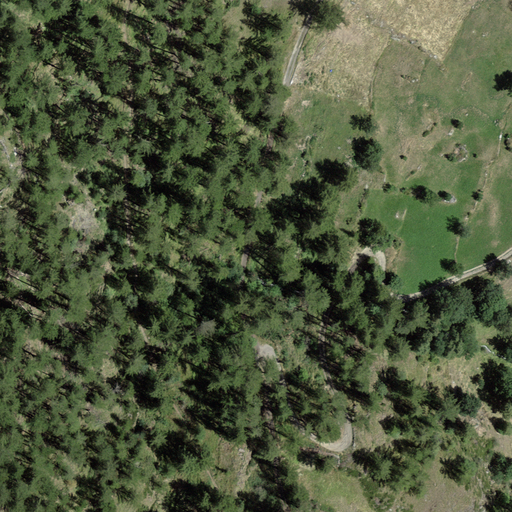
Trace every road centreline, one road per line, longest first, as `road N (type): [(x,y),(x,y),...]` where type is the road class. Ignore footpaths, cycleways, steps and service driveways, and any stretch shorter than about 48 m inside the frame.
road 1 (track): [(256,352),(276,359),(297,423),(326,446),(348,441),(321,355),(321,321),(361,252),(376,250),(386,288),(400,300),(511,251)]
road 2 (track): [(321,0),(297,49),(243,278),(266,433),(289,511)]
